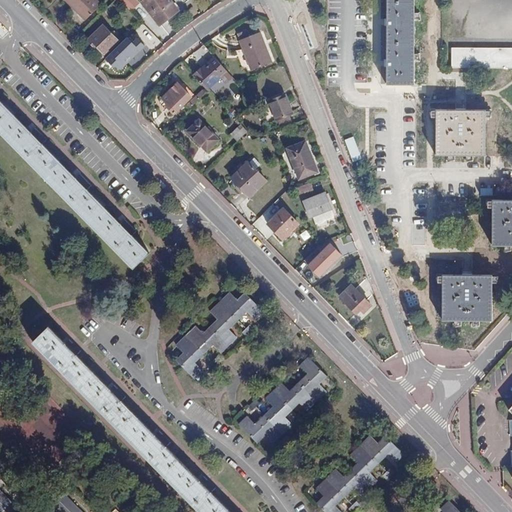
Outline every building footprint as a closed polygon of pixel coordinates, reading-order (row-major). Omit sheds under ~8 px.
[(65,0),(86,20),(101,5),(96,0),(65,0)] [(120,0),(131,12),(141,3),(138,0),(120,0)] [(171,0),(140,0),(160,25),(179,10),(171,0)] [(387,0),(387,84),(414,84),(414,0),(387,0)] [(119,41),(103,25),(89,40),(95,46),(96,45),(106,54),(119,41)] [(261,32),(240,40),(251,70),(273,62),(261,32)] [(147,48),(137,38),(133,42),(128,38),(105,59),(119,74),(147,48)] [(511,47),(452,48),(452,68),(511,68),(511,47)] [(227,71),(216,58),(211,62),(223,75),(227,71)] [(195,75),(207,89),(223,75),(211,62),(201,70),(199,67),(194,72),(196,75),(195,75)] [(194,94),(181,80),(178,83),(191,97),(194,94)] [(166,105),(174,114),(191,97),(178,83),(163,98),(168,104),(166,105)] [(229,88),(237,96),(241,92),(234,84),(229,88)] [(0,91),(0,132),(133,268),(149,251),(133,235),(137,231),(125,218),(120,222),(88,189),(91,184),(79,172),(75,176),(42,142),(45,138),(35,127),(31,131),(0,99),(0,93),(1,93),(0,91)] [(277,120),(285,117),(288,115),(293,114),(285,95),(269,100),(276,120),(277,120)] [(196,96),(190,102),(194,105),(200,100),(196,96)] [(437,155),(485,156),(485,110),(437,110),(437,155)] [(285,117),(277,120),(279,127),(291,123),(288,115),(285,117)] [(187,131),(207,151),(219,139),(199,119),(187,131)] [(237,141),(247,131),(241,124),(230,134),(237,141)] [(299,178),(317,171),(306,141),(288,148),(299,178)] [(260,164),(252,156),(247,161),(255,169),(260,164)] [(267,180),(255,169),(247,161),(231,177),(237,184),(244,191),(250,197),(267,180)] [(310,182),(292,189),(295,195),(313,189),(310,182)] [(234,187),(241,193),(244,191),(237,184),(234,187)] [(329,193),(303,203),(309,218),(312,216),(316,224),(334,217),(331,209),(335,208),(329,193)] [(511,245),(511,200),(493,200),(492,245),(511,245)] [(298,224),(283,208),(270,221),(278,229),(276,231),(283,239),(298,224)] [(270,221),(268,224),(276,231),(278,229),(270,221)] [(307,230),(299,235),(304,242),(311,237),(307,230)] [(322,252),(308,265),(317,274),(330,261),(322,252)] [(332,263),(330,261),(317,274),(319,276),(332,263)] [(492,321),(492,275),(443,275),(443,320),(492,321)] [(348,305),(356,314),(359,312),(361,310),(364,313),(372,306),(360,293),(360,294),(355,290),(356,289),(351,285),(339,296),(344,301),(345,300),(349,304),(348,305)] [(196,325),(176,344),(183,352),(176,360),(195,379),(204,371),(196,362),(213,344),(221,352),(238,337),(229,328),(248,311),(255,319),(263,311),(245,292),(238,299),(230,292),(211,311),(217,318),(203,332),(196,325)] [(254,327),(251,324),(242,332),(246,336),(254,328),(254,327)] [(69,338),(65,342),(49,325),(32,341),(199,511),(232,511),(212,491),(216,487),(204,475),(200,479),(167,446),(171,442),(160,430),(155,434),(122,400),(126,396),(115,384),(110,388),(77,354),(81,350),(69,338)] [(320,383),(327,376),(308,356),(300,365),(308,373),(290,390),(282,382),(266,398),(273,406),(255,423),(247,415),(239,423),(258,442),(266,435),(273,443),(293,424),(286,416),(299,403),(307,410),(327,391),(320,383)] [(212,369),(220,362),(216,358),(209,366),(212,369)] [(283,374),(286,377),(295,369),(291,365),(283,374)] [(249,406),(253,410),(260,403),(256,399),(249,406)] [(396,462),(404,455),(386,435),(379,442),(370,435),(351,454),(358,462),(344,476),(336,468),(316,487),(324,495),(317,502),(326,511),(342,511),(336,505),(354,488),(362,496),(378,480),(370,472),(388,455),(396,462)] [(383,475),(387,479),(395,471),(391,467),(383,475)] [(0,507),(10,498),(0,488),(0,507)] [(51,503),(59,511),(84,511),(63,491),(51,503)] [(0,511),(12,501),(10,498),(0,507),(0,511)] [(461,511),(449,500),(441,508),(444,511),(461,511)] [(349,508),(351,511),(353,511),(360,504),(357,501),(349,508)]
